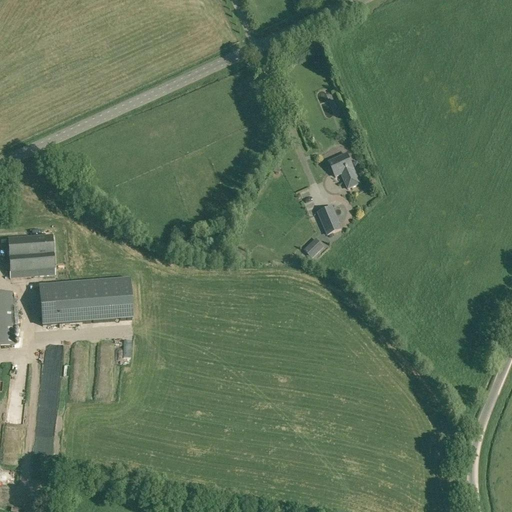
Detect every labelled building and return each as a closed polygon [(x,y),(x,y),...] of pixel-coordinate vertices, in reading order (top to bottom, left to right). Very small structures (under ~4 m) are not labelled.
[(348,190),(360,184),(353,170),(354,169),(347,155),(329,163),(336,177),(341,175),(348,190)] [(341,230),(332,208),(318,213),(327,236),(341,230)] [(55,276),(52,237),(8,240),(10,279),(55,276)] [(313,246),(315,244),(314,242),(304,251),(311,258),(319,251),(313,246)] [(130,279),(39,287),(42,328),(133,320),(130,279)] [(0,346),(15,346),(13,293),(0,293),(0,346)]
